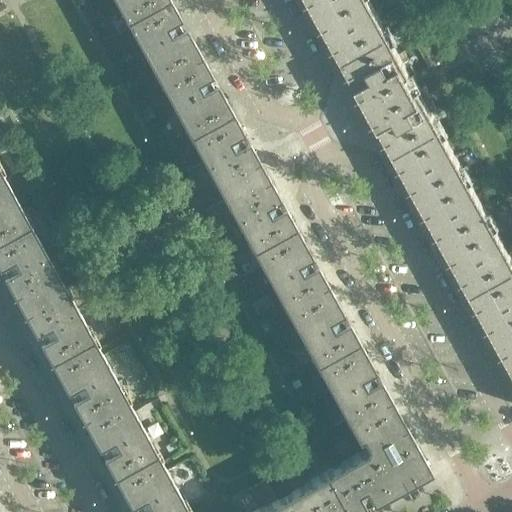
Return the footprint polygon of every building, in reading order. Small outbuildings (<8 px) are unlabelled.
[(158,0),(115,0),(125,18),(158,0)] [(200,52),(189,32),(183,23),(179,25),(175,17),(179,15),(170,0),(158,0),(125,18),(157,76),(200,52)] [(342,0),(307,0),(316,15),(342,0)] [(389,35),(373,7),(369,0),(342,0),(316,15),(342,61),(389,35)] [(436,108),(424,85),(419,88),(415,83),(411,76),(417,73),(404,50),(399,53),(389,35),(342,61),(368,109),(393,155),(441,129),(431,111),(436,108)] [(231,109),(220,89),(215,79),(211,82),(209,79),(206,74),(211,72),(200,52),(157,76),(188,133),(231,109)] [(279,195),(268,175),(263,167),(247,137),(242,139),(238,132),(242,129),(231,109),(188,133),(204,160),(184,171),(195,192),(215,181),(225,198),(205,209),(206,211),(216,230),(236,219),(251,247),(294,223),(283,203),(279,205),(275,198),(279,195)] [(466,175),(457,158),(441,129),(393,155),(419,201),(466,175)] [(0,236),(29,221),(19,202),(0,168),(0,236)] [(492,221),(476,193),(466,175),(419,201),(445,247),(492,221)] [(97,296),(86,277),(85,275),(65,286),(56,269),(76,258),(64,238),(44,249),(29,221),(0,236),(0,263),(2,262),(6,270),(1,272),(13,293),(17,301),(34,331),(38,329),(42,336),(38,339),(49,359),(92,335),(77,307),(97,296)] [(511,271),(511,257),(507,249),(492,221),(445,247),(470,294),(511,271)] [(326,280),(315,261),(311,263),(307,255),(311,253),(294,223),(251,247),(283,304),(326,280)] [(309,241),(318,259),(327,255),(319,236),(309,241)] [(511,271),(470,294),(496,341),(511,331),(511,271)] [(358,337),(346,317),(342,320),(338,312),(342,310),(326,280),(283,304),(315,361),(358,337)] [(352,296),(341,303),(400,404),(410,398),(385,357),(387,356),(352,296)] [(511,331),(496,341),(511,369),(511,331)] [(124,392),(103,354),(92,335),(49,359),(66,389),(70,386),(74,394),(70,396),(81,416),(124,392)] [(389,395),(378,375),(374,377),(370,369),(374,367),(358,337),(315,361),(346,418),(389,395)] [(155,449),(134,410),(124,392),(81,416),(97,445),(101,443),(105,450),(101,453),(112,473),(155,449)] [(430,469),(407,426),(389,395),(346,418),(358,438),(362,436),(366,444),(364,449),(364,450),(387,492),(430,469)] [(176,511),(187,506),(166,468),(155,449),(112,473),(129,503),(133,501),(137,508),(133,510),(133,511),(176,511)] [(352,511),(387,492),(364,450),(326,471),(348,511),(352,511)] [(348,511),(326,471),(305,483),(301,477),(306,475),(298,461),(280,471),(290,490),(278,497),(267,478),(249,488),(256,502),(261,500),(264,505),(251,511),(348,511)]
